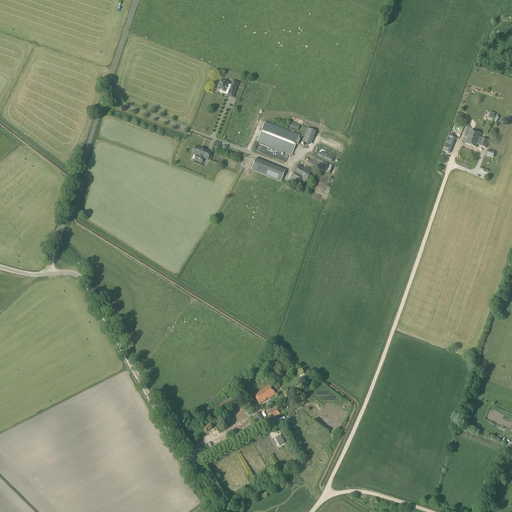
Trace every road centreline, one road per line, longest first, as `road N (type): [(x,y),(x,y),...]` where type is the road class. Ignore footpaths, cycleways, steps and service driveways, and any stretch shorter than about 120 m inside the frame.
road 1 (track): [(323,497),(450,161)]
road 2 (unclassified): [(213,511),(84,281),(47,274)]
road 3 (unclassified): [(47,274),(137,0)]
road 4 (track): [(431,511),(362,491),(323,497),(312,511)]
